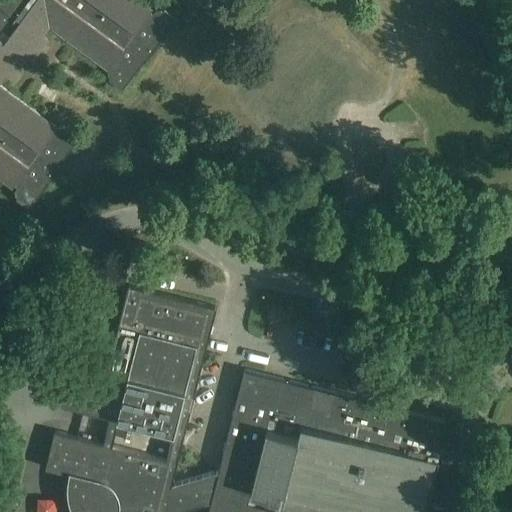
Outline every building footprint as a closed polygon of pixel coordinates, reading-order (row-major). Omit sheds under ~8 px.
[(0,0),(0,178),(13,188),(15,185),(18,188),(15,192),(16,196),(18,198),(16,200),(30,209),(81,135),(67,125),(66,128),(64,126),(59,127),(56,131),(55,130),(57,128),(0,86),(0,83),(5,77),(11,82),(26,61),(32,65),(49,41),(43,37),(50,27),(108,69),(110,67),(111,68),(109,71),(109,76),(111,78),(109,80),(122,90),(178,20),(165,9),(163,12),(161,10),(157,10),(154,14),(151,12),(152,10),(139,0),(0,0)] [(350,101),(352,99),(368,82),(330,46),(329,47),(326,51),(307,34),(305,35),(298,29),(292,36),(290,34),(245,82),(247,84),(241,90),(247,96),(246,98),(264,116),(261,120),(260,120),(259,121),(297,157),(315,137),(314,136),(341,108),(332,100),(340,92),(350,101)] [(475,41),(502,38),(501,29),(474,33),(475,41)] [(511,139),(511,80),(510,79),(502,90),(496,86),(476,112),(482,117),(474,127),(483,134),(491,123),(511,139)] [(421,511),(444,420),(245,370),(223,457),(226,470),(172,485),(213,324),(217,308),(129,286),(107,371),(72,362),(61,406),(110,419),(104,444),(55,431),(46,468),(73,475),(72,482),(72,486),(72,491),(72,495),(73,499),(75,506),(77,510),(78,511),(176,511),(211,502),(208,511),(421,511)]
